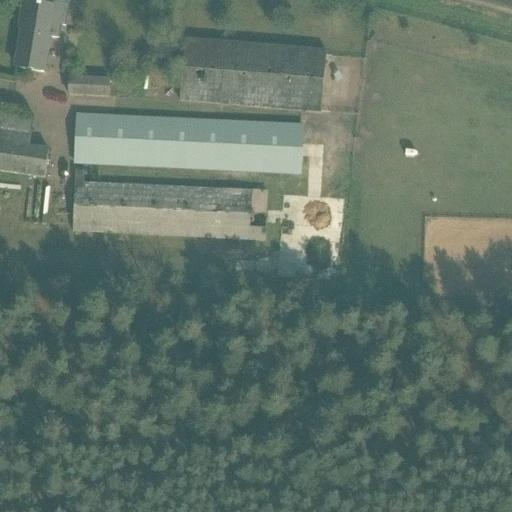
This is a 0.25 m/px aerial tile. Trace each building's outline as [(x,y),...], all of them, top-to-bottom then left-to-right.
[(24,21),(16,69),(36,72),(44,73),(49,40),(59,41),(61,28),(66,29),(70,6),(52,3),(52,8),(49,7),(44,6),(25,3),(22,21),(24,21)] [(180,103),(321,114),(326,52),(185,41),(180,103)] [(69,97),(109,99),(110,81),(70,79),(69,97)] [(79,116),(76,167),(85,167),(88,167),(300,178),(302,146),(303,128),(79,116)] [(0,172),(44,179),(49,150),(29,147),(32,123),(0,118),(0,172)] [(74,217),(73,233),(265,242),(266,222),(267,193),(88,184),(84,184),(84,173),(76,173),(74,213),(74,217)]
